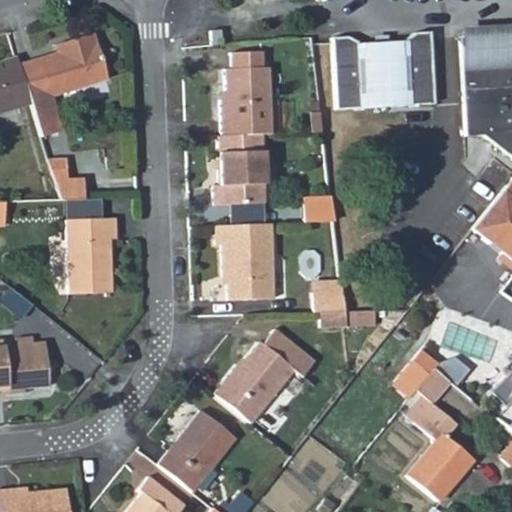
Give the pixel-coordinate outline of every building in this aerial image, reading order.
[(208,46),(217,45),(216,33),(207,33),(208,46)] [(432,105),(427,33),(410,34),(404,41),(353,46),(345,39),(330,39),(334,112),(432,105)] [(15,66),(27,105),(102,80),(88,35),(68,42),(70,49),(54,54),(15,66)] [(511,35),(458,39),(464,136),(481,136),(511,160),(511,35)] [(70,49),(68,42),(52,47),(54,54),(70,49)] [(257,138),(265,137),(262,72),(256,72),(256,56),(224,57),(224,73),(218,74),(219,95),(220,104),(214,105),(215,139),(257,138)] [(0,113),(27,105),(15,66),(13,60),(0,63),(0,113)] [(215,139),(214,139),(215,186),(209,187),(210,206),(260,204),(257,138),(215,139)] [(511,178),(510,178),(467,231),(511,266),(511,178)] [(56,202),(82,202),(82,183),(51,185),(56,202)] [(302,226),(328,225),(326,207),(301,208),(302,226)] [(112,245),(111,222),(62,224),(65,296),(107,296),(105,244),(112,245)] [(266,227),(212,229),(213,249),(216,248),(217,281),(223,282),(223,288),(224,303),(269,301),(266,227)] [(306,295),(336,294),(335,283),(305,284),(306,295)] [(306,295),(307,315),(314,315),(339,314),(336,294),(306,295)] [(339,314),(314,315),(314,330),(340,328),(339,314)] [(233,367),(209,397),(246,427),(288,373),(297,379),(309,362),(270,332),(258,346),(255,343),(236,369),(233,367)] [(403,336),(396,332),(393,336),(399,341),(403,336)] [(46,387),(44,362),(40,362),(37,342),(0,345),(0,386),(3,386),(3,394),(22,393),(22,389),(46,387)] [(411,363),(425,374),(434,362),(420,351),(411,363)] [(507,414),(511,409),(511,368),(486,392),(507,414)] [(444,385),(429,373),(424,378),(411,394),(424,404),(427,406),(444,385)] [(424,404),(411,394),(404,404),(409,407),(416,413),(424,404)] [(427,406),(424,404),(416,413),(409,407),(401,417),(433,442),(404,477),(436,503),(469,462),(437,436),(448,423),(427,406)] [(196,412),(153,466),(187,493),(230,439),(196,412)] [(511,464),(511,439),(496,456),(508,469),(511,464)] [(180,511),(182,510),(146,482),(135,495),(137,498),(125,511),(180,511)] [(14,496),(13,490),(0,491),(0,511),(65,511),(63,491),(25,495),(14,496)] [(212,511),(211,511),(240,511),(247,505),(237,497),(225,511),(224,511),(217,506),(212,511)]
